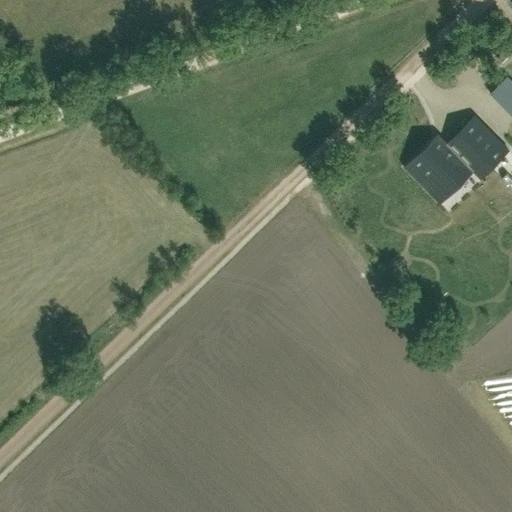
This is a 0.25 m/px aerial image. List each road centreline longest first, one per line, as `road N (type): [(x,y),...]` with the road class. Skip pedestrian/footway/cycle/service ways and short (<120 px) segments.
road 1 (track): [(0,458),(470,0)]
road 2 (track): [(386,0),(0,140)]
